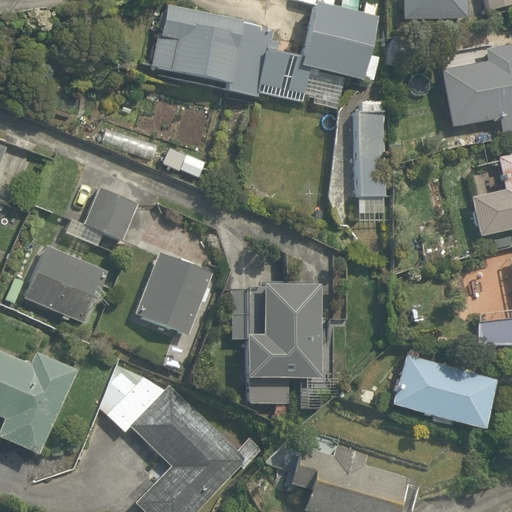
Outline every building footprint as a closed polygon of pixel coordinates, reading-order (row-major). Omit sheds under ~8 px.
[(180,1),(174,0),(160,0),(144,71),(297,106),(306,68),(365,81),(372,52),(356,49),(363,20),(295,4),(283,56),(267,52),(271,34),(177,13),(180,1)] [(462,19),(462,0),(396,0),(397,18),(462,19)] [(511,2),(511,1),(511,0),(477,0),(480,11),(511,2)] [(428,60),(444,127),(492,118),(494,132),(511,128),(511,56),(508,57),(504,39),(474,45),(475,51),(428,60)] [(203,158),(155,143),(148,165),(195,180),(203,158)] [(381,145),(351,144),(348,194),(378,196),(381,145)] [(47,170),(4,153),(0,164),(0,206),(29,217),(47,170)] [(511,237),(511,236),(511,153),(469,164),(474,186),(463,188),(474,237),(507,230),(511,237)] [(131,205),(88,188),(74,223),(117,240),(131,205)] [(0,257),(2,251),(0,250),(0,222),(10,226),(13,218),(0,213),(0,257)] [(97,269),(37,246),(17,300),(77,323),(97,269)] [(511,249),(504,251),(511,300),(511,317),(467,325),(471,349),(511,342),(511,249)] [(207,276),(151,256),(130,318),(186,337),(207,276)] [(342,327),(342,279),(226,278),(226,341),(236,341),(236,405),(309,406),(310,327),(342,327)] [(0,440),(25,452),(64,365),(28,349),(20,365),(0,356),(0,440)] [(487,377),(402,355),(388,408),(473,430),(487,377)] [(119,435),(126,430),(160,469),(123,501),(132,511),(184,511),(234,469),(149,372),(101,414),(119,435)] [(287,445),(275,484),(292,489),(284,511),(387,511),(398,477),(287,445)]
